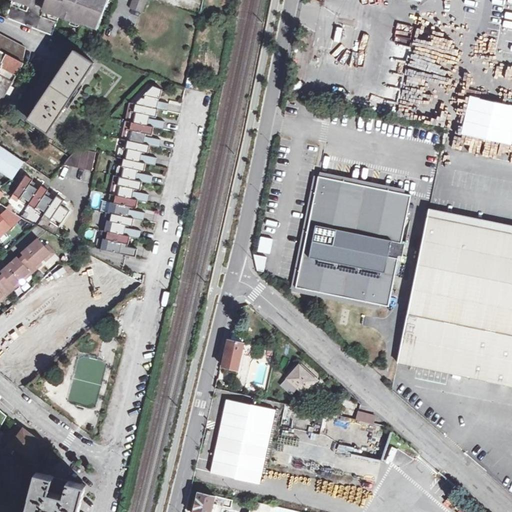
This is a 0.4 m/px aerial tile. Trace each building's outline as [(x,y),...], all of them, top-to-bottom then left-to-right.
[(45,0),(31,0),(30,4),(19,0),(12,0),(7,18),(52,36),(58,18),(42,11),(45,0)] [(46,0),(42,11),(58,18),(95,32),(107,0),(46,0)] [(132,0),(130,7),(143,12),(146,0),(132,0)] [(0,49),(23,62),(26,47),(0,33),(0,49)] [(23,62),(0,49),(0,103),(24,62),(23,62)] [(94,63),(75,50),(29,119),(48,132),(94,63)] [(137,104),(157,107),(166,110),(168,102),(155,99),(156,96),(159,97),(161,88),(153,85),(144,95),(145,95),(145,97),(142,97),(137,102),(137,104)] [(511,105),(471,97),(463,134),(511,144),(511,105)] [(128,121),(132,122),(153,126),(163,128),(164,120),(148,117),(149,114),(155,115),(157,107),(137,104),(136,103),(134,110),(131,110),(128,121)] [(125,139),(128,140),(149,144),(159,146),(160,138),(144,135),(145,132),(151,133),(153,126),(132,122),(130,128),(127,128),(125,139)] [(121,157),(124,158),(145,162),(155,164),(156,157),(141,154),(141,150),(148,152),(149,144),(128,140),(126,147),(123,146),(121,157)] [(0,169),(12,177),(24,160),(0,144),(0,169)] [(77,148),(63,164),(79,168),(83,149),(77,148)] [(83,149),(79,168),(86,169),(90,151),(83,149)] [(90,151),(86,169),(92,171),(96,152),(90,151)] [(117,176),(120,176),(142,181),(151,183),(153,175),(137,172),(137,169),(144,170),(145,162),(124,158),(122,165),(119,164),(117,176)] [(28,176),(15,195),(22,200),(21,201),(30,207),(31,205),(40,191),(35,187),(32,185),(35,181),(28,176)] [(113,194),(116,195),(138,200),(147,201),(149,194),(133,190),(134,187),(140,188),(142,181),(120,176),(118,183),(115,183),(113,194)] [(412,195),(318,176),(294,290),(389,308),(412,195)] [(40,191),(31,205),(38,210),(37,211),(45,217),(46,216),(55,202),(50,198),(51,197),(48,195),(50,191),(43,186),(40,191)] [(98,207),(102,193),(94,191),(90,205),(98,207)] [(109,212),(112,213),(134,218),(144,220),(145,212),(129,209),(130,206),(136,207),(138,200),(116,195),(114,202),(111,201),(109,212)] [(55,202),(46,216),(53,220),(53,222),(61,227),(71,212),(65,208),(66,207),(63,205),(65,201),(59,197),(55,202)] [(36,225),(42,216),(27,207),(21,216),(36,225)] [(0,215),(0,237),(19,220),(7,209),(0,216),(0,215)] [(430,217),(511,233),(511,225),(431,209),(430,217)] [(99,227),(102,212),(93,210),(90,225),(99,227)] [(105,231),(108,231),(130,236),(140,238),(141,230),(125,227),(126,224),(132,225),(134,218),(112,213),(110,220),(107,219),(105,231)] [(428,216),(398,362),(486,380),(476,429),(511,436),(511,233),(430,217),(428,216)] [(101,249),(136,257),(138,249),(122,245),(122,242),(129,243),(130,236),(108,231),(107,238),(103,238),(101,249)] [(19,259),(30,271),(32,273),(41,265),(39,263),(44,259),(51,253),(45,247),(38,239),(29,247),(31,249),(25,255),(19,259)] [(44,259),(45,260),(54,253),(47,245),(45,247),(51,253),(44,259)] [(89,254),(82,270),(101,280),(109,264),(89,254)] [(256,255),(254,271),(264,272),(265,256),(256,255)] [(4,273),(19,259),(17,257),(2,271),(4,273)] [(0,276),(0,280),(11,292),(20,283),(19,281),(22,278),(30,271),(19,259),(4,273),(0,276)] [(132,296),(139,281),(110,267),(103,282),(132,296)] [(22,278),(24,280),(32,273),(30,271),(22,278)] [(0,301),(11,292),(0,280),(0,301)] [(27,334),(46,354),(77,327),(58,306),(27,334)] [(252,356),(255,344),(229,339),(223,365),(223,366),(237,369),(241,354),(252,356)] [(299,365),(288,378),(305,393),(316,380),(299,365)] [(462,388),(460,398),(469,400),(471,390),(462,388)] [(224,399),(210,474),(261,484),(275,409),(224,399)] [(357,419),(373,422),(374,415),(358,411),(357,419)] [(14,454),(24,461),(29,456),(36,461),(47,446),(23,428),(12,443),(19,448),(14,454)] [(290,465),(293,443),(278,441),(275,463),(290,465)] [(338,452),(349,454),(346,471),(377,478),(380,460),(350,454),(351,447),(340,445),(338,452)] [(14,454),(13,459),(3,456),(0,468),(0,480),(19,486),(26,463),(24,463),(24,461),(14,454)] [(36,461),(29,456),(24,461),(30,465),(35,463),(36,461)] [(37,472),(26,511),(78,511),(86,485),(37,472)] [(193,511),(221,511),(225,498),(198,492),(193,511)]
